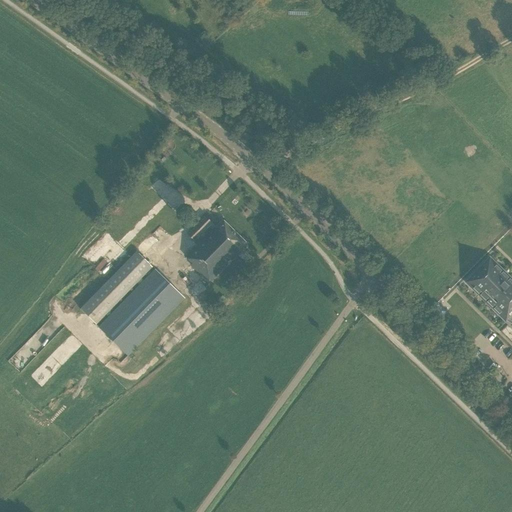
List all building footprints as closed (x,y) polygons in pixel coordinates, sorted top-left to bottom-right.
[(81,257),(104,280),(173,210),(150,187),(81,257)] [(223,220),(215,228),(211,225),(213,223),(206,217),(188,236),(195,242),(209,227),(213,230),(186,258),(193,264),(191,265),(210,283),(240,252),(241,252),(244,249),(243,249),(247,244),(223,220)] [(136,252),(80,309),(96,325),(152,268),(136,252)] [(511,281),(489,259),(466,283),(505,322),(508,319),(511,321),(511,281)] [(128,357),(179,304),(184,299),(154,270),(99,328),(128,357)] [(158,338),(148,343),(150,347),(160,342),(158,338)] [(93,370),(98,374),(106,365),(102,361),(93,370)]
